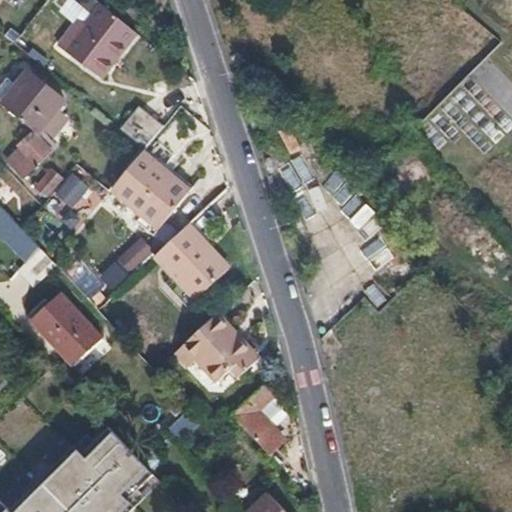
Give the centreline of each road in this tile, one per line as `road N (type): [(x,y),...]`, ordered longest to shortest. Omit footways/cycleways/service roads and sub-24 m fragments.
road 1 (residential): [(192,0),(324,407),(345,511)]
road 2 (unknown): [(384,511),(511,411)]
